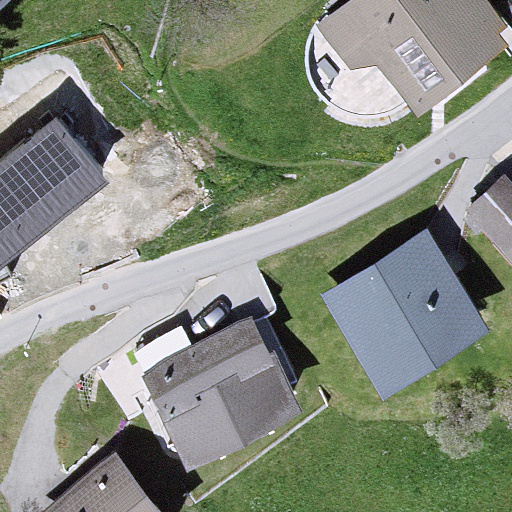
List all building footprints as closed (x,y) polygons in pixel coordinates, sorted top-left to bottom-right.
[(471,0),(343,0),(319,19),(392,113),(496,32),(471,0)] [(511,178),(508,174),(467,213),(511,261),(511,178)] [(425,224),(316,293),(374,384),(483,315),(425,224)] [(122,350),(177,457),(294,396),(239,290),(122,350)] [(163,511),(111,449),(33,511),(163,511)]
